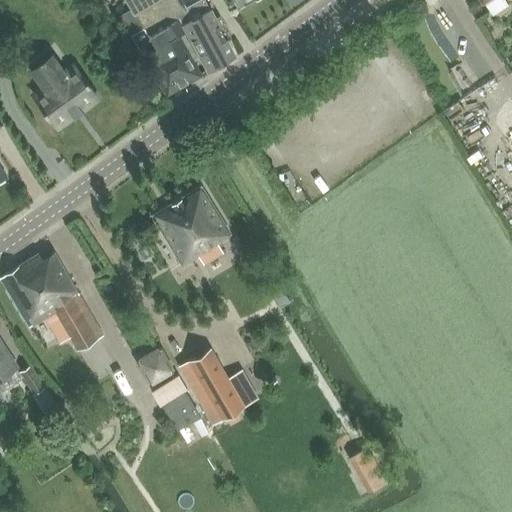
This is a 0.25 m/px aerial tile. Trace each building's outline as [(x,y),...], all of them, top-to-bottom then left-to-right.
[(176,87),(202,71),(195,59),(200,56),(176,11),(182,8),(177,0),(125,0),(130,7),(118,15),(166,93),(176,87)] [(232,37),(220,15),(216,18),(206,0),(197,0),(182,8),(176,11),(200,56),(207,69),(235,54),(227,39),(232,37)] [(234,0),(239,8),(252,0),(234,0)] [(484,0),(494,15),(510,5),(506,0),(484,0)] [(97,96),(88,83),(89,82),(86,78),(85,79),(75,65),(65,72),(52,54),(31,69),(44,87),(34,94),(44,109),(43,110),(46,113),(47,112),(57,126),(97,96)] [(458,81),(466,76),(458,61),(450,65),(458,81)] [(201,184),(152,215),(181,264),(217,242),(216,240),(230,231),(201,184)] [(55,309),(77,348),(102,334),(54,250),(41,257),(38,253),(0,275),(29,324),(55,309)] [(0,377),(17,366),(0,339),(0,377)] [(210,346),(180,365),(215,423),(245,405),(210,346)] [(20,370),(34,392),(44,385),(30,364),(20,370)] [(367,445),(353,453),(373,488),(387,480),(367,445)]
